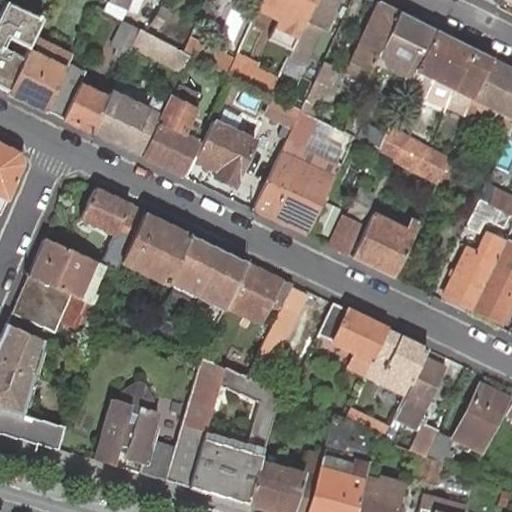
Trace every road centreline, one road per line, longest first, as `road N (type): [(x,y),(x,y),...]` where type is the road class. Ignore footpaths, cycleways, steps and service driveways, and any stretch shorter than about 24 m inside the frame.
road 1 (residential): [(57,142),(511,361)]
road 2 (residential): [(0,274),(57,142)]
